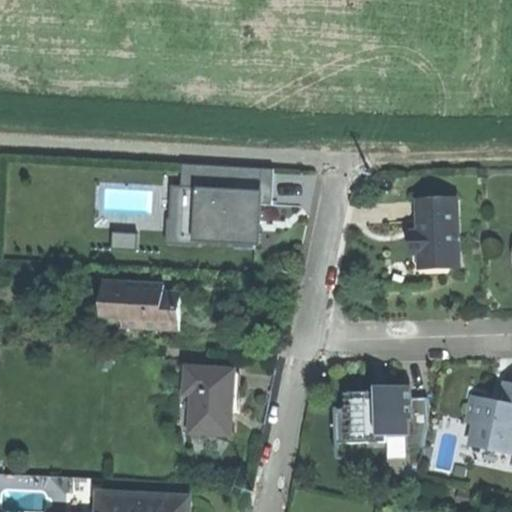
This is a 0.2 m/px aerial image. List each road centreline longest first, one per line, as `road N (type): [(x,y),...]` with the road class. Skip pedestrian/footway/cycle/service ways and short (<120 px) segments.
road 1 (track): [(0,141),(345,161),(511,156)]
road 2 (residential): [(302,351),(511,338)]
road 3 (residential): [(345,161),(302,351)]
road 4 (residential): [(302,351),(269,511)]
